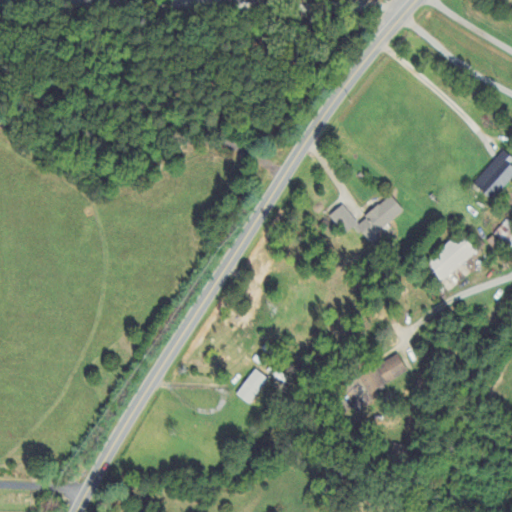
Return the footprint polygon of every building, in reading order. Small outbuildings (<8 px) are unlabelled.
[(511,166),(510,165),(511,163),(511,158),(504,152),(474,185),(493,202),(511,180),(511,166)] [(405,213),(392,198),(358,224),(344,206),(332,216),(347,235),(356,229),(367,243),(405,213)] [(479,255),(465,236),(427,264),(441,283),(479,255)] [(408,376),(400,358),(359,376),(367,394),(408,376)] [(237,396),(250,406),(269,381),(256,371),(237,396)] [(409,449),(394,446),(393,456),(408,458),(409,449)]
